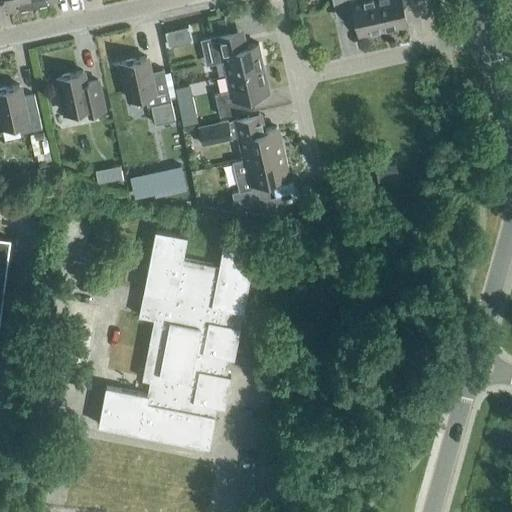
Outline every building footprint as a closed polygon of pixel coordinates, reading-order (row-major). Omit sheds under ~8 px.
[(32,4),(30,0),(5,0),(7,9),(32,4)] [(382,32),(374,0),(331,0),(335,15),(352,11),(358,37),(382,32)] [(374,0),(382,32),(406,27),(400,0),(401,0),(414,0),(415,1),(416,1),(415,0),(374,0)] [(169,28),(170,44),(194,42),(193,26),(169,28)] [(225,76),(262,68),(257,44),(248,46),(244,30),(199,40),(203,56),(208,55),(210,64),(222,62),(225,76)] [(149,73),(146,57),(120,63),(128,99),(144,96),(146,107),(151,106),(155,124),(174,120),(163,70),(149,73)] [(262,68),(225,76),(229,90),(214,94),(219,117),(244,112),(241,98),(268,92),(262,68)] [(85,84),(82,72),(56,78),(64,113),(79,110),(81,117),(92,115),(91,113),(103,110),(97,81),(85,84)] [(21,98),(19,86),(0,90),(0,123),(1,128),(17,124),(19,133),(41,129),(33,95),(21,98)] [(233,162),(281,152),(276,128),(266,130),(263,113),(233,119),(233,120),(197,127),(201,145),(238,137),(243,159),(233,162)] [(168,128),(176,161),(192,157),(184,124),(168,128)] [(47,140),(44,140),(38,142),(40,154),(50,152),(47,140)] [(258,187),(257,182),(286,176),(281,152),(262,156),(233,162),(233,164),(233,165),(234,174),(238,176),(241,191),(230,193),(233,207),(262,201),(259,187),(258,187)] [(122,164),(99,169),(102,181),(125,175),(122,164)] [(378,181),(397,178),(395,164),(375,168),(378,181)] [(182,165),(150,172),(154,189),(156,197),(187,190),(182,165)] [(129,176),(133,194),(154,189),(150,172),(129,176)] [(93,261),(97,222),(61,219),(58,258),(93,261)] [(219,267),(183,260),(187,236),(155,230),(139,317),(154,319),(142,380),(150,381),(147,395),(105,386),(97,426),(208,447),(217,406),(224,407),(255,250),(223,243),(219,267)] [(0,336),(0,314),(6,268),(10,236),(0,235),(0,358),(3,337),(0,336)] [(87,365),(102,307),(76,300),(61,358),(87,365)] [(268,407),(279,410),(285,377),(274,374),(268,407)]
